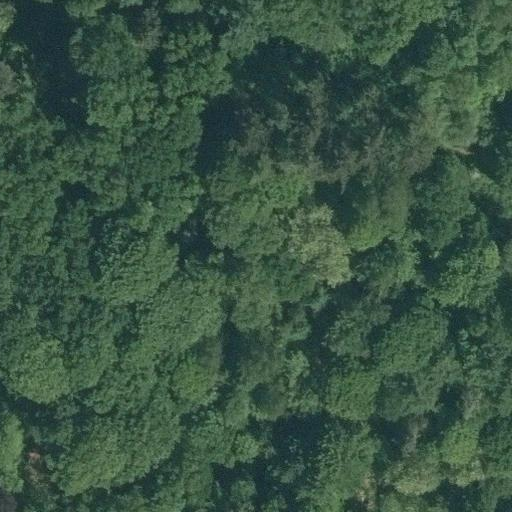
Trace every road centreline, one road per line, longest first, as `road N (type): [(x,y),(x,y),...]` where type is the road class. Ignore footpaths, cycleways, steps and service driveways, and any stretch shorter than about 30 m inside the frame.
road 1 (track): [(0,385),(83,309),(209,218),(261,136),(241,90),(221,69),(129,0)]
road 2 (track): [(511,198),(401,141),(332,135),(286,143),(261,136)]
road 3 (track): [(511,430),(368,510)]
